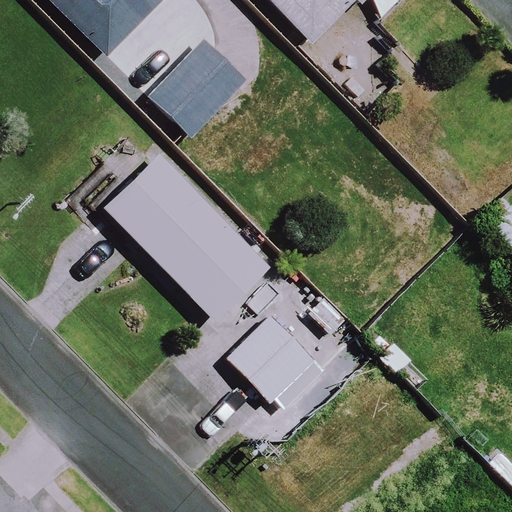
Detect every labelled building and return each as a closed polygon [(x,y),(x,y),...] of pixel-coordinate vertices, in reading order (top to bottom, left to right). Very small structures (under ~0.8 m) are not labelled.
[(32,0),(95,62),(156,0),(32,0)] [(398,0),(251,0),(301,48),(348,0),(358,0),(379,20),(398,0)] [(205,23),(185,4),(151,38),(171,57),(205,23)] [(265,109),(197,44),(140,102),(208,168),(265,109)] [(260,273),(150,160),(95,213),(205,326),(260,273)] [(511,214),(507,209),(483,234),(511,260),(511,214)] [(261,407),(267,400),(280,413),(334,361),(321,348),(346,324),(320,297),(288,328),(272,312),(263,321),(219,364),(261,407)]
